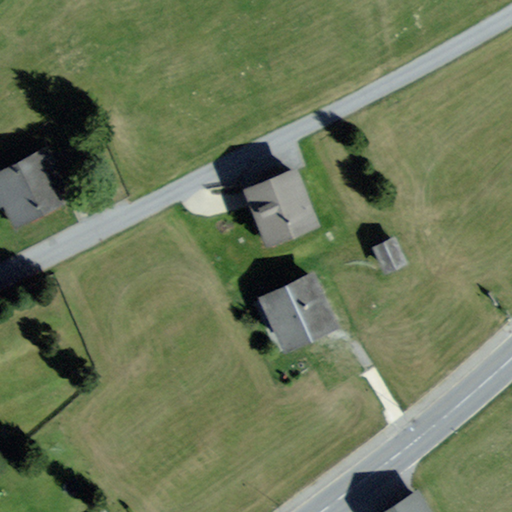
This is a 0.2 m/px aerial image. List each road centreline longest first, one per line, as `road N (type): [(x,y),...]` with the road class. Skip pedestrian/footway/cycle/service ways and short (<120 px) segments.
road 1 (residential): [(511,12),(0,280)]
road 2 (primary): [(511,353),(324,511)]
